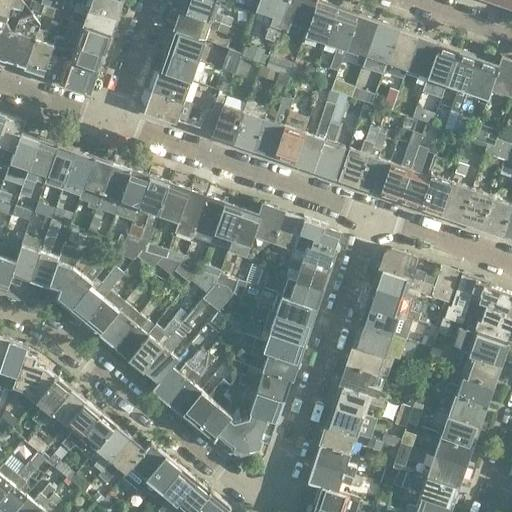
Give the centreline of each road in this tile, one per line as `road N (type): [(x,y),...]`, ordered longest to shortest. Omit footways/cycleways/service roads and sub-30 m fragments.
road 1 (residential): [(263,511),(86,359),(0,308)]
road 2 (residential): [(270,511),(371,215)]
road 3 (residential): [(371,215),(107,124)]
road 4 (residential): [(511,260),(371,215)]
road 5 (residential): [(107,124),(152,0)]
